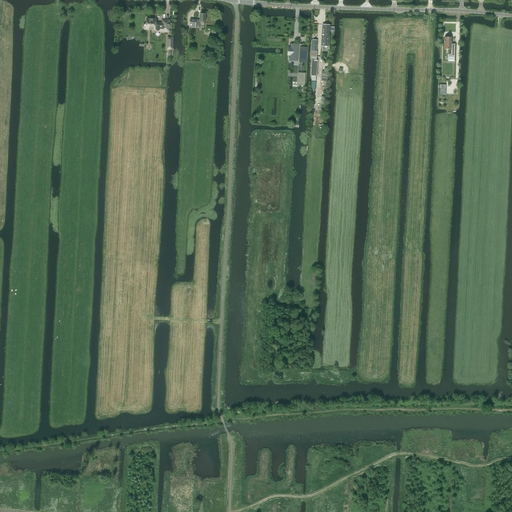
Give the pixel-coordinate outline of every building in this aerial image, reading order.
[(205,22),(206,14),(200,14),(200,21),(196,21),(196,20),(190,19),(190,28),(196,28),(196,24),(200,24),(200,26),(204,26),(205,22)] [(146,29),(151,29),(156,29),(156,30),(157,31),(158,31),(159,31),(160,30),(160,29),(162,29),(162,30),(169,30),(170,20),(162,20),(162,23),(156,23),(156,19),(147,19),(146,24),(145,24),(144,24),(144,25),(144,26),(144,27),(144,28),(145,28),(145,29),(146,29)] [(321,46),(321,49),(323,49),(324,47),(324,46),(329,47),(330,30),(332,30),(332,31),(333,31),(333,30),(334,30),(335,28),(333,27),(330,27),(331,25),(323,25),(321,46)] [(451,44),(452,37),(445,37),(444,49),(448,49),(447,61),(455,61),(455,43),(455,44),(451,44)] [(288,47),(287,56),(290,56),(290,61),(296,61),(296,62),(307,63),(308,47),(302,47),(302,44),(291,43),(290,47),(288,47)] [(297,73),(297,79),(299,79),(299,85),(305,86),(305,73),(297,73)]
